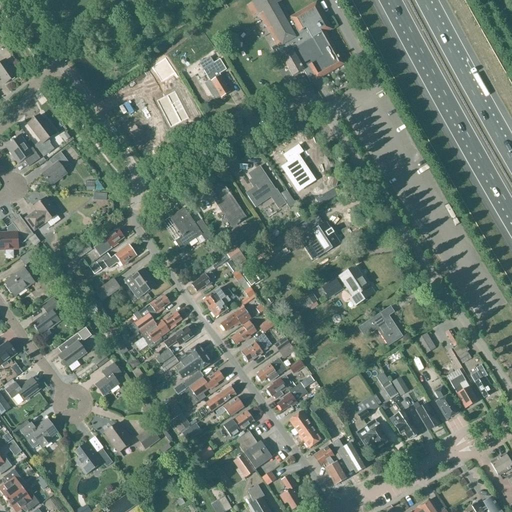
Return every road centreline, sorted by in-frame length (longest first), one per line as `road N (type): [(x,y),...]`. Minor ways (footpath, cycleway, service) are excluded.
road 1 (residential): [(339,511),(137,229),(133,211),(144,183)]
road 2 (unclassified): [(511,394),(325,114)]
road 3 (unknown): [(367,90),(488,299)]
road 4 (motorway): [(394,0),(511,211)]
road 5 (unclassified): [(144,183),(304,99),(325,114)]
road 6 (motorway): [(511,162),(423,0)]
road 7 (residential): [(144,183),(59,64)]
road 8 (residential): [(72,403),(0,306)]
